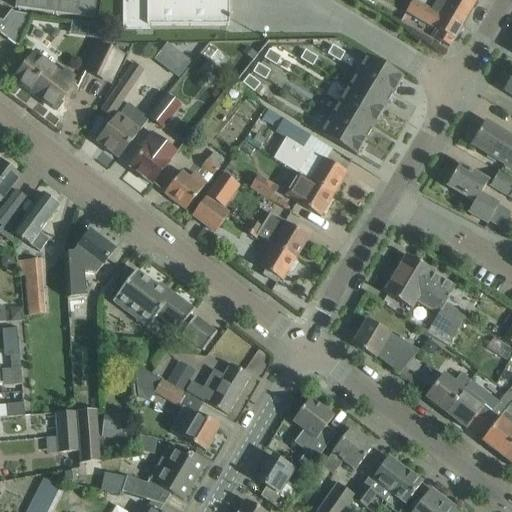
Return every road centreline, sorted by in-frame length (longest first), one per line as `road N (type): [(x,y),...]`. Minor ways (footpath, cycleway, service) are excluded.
road 1 (residential): [(304,344),(0,112)]
road 2 (residential): [(511,502),(304,344)]
road 3 (residential): [(387,199),(505,0)]
road 4 (residential): [(208,511),(304,344)]
road 5 (residential): [(304,344),(387,199)]
road 6 (residential): [(511,271),(387,199)]
